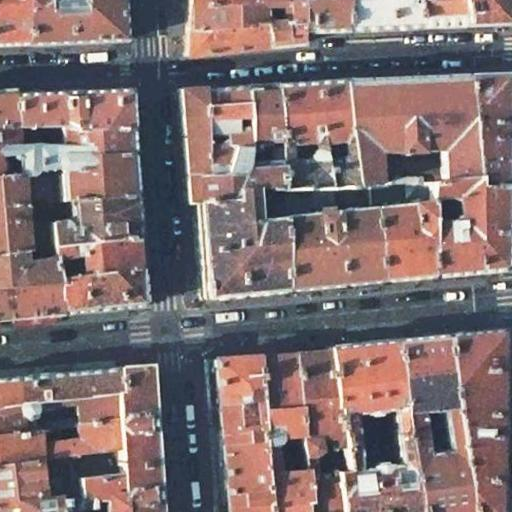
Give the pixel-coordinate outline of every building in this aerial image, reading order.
[(21,0),(0,0),(0,45),(5,45),(24,45),(21,0)] [(54,0),(53,1),(53,0),(21,0),(24,45),(121,40),(119,12),(117,0),(54,0)] [(202,54),(299,44),(298,33),(319,32),(343,31),(341,0),(248,0),(185,5),(184,24),(184,30),(183,56),(202,54)] [(341,0),(343,31),(382,29),(415,28),(413,0),(341,0)] [(462,26),(457,0),(413,0),(415,28),(438,27),(462,26)] [(457,0),(462,26),(504,23),(504,0),(457,0)] [(463,75),(474,176),(475,187),(504,184),(504,150),(503,74),(463,75)] [(463,75),(342,80),(350,185),(365,184),(425,180),(474,176),(463,75)] [(350,185),(342,80),(272,85),(275,147),(276,185),(277,190),(350,185)] [(275,147),(272,85),(241,87),(243,149),(275,147)] [(200,91),(203,152),(243,149),(241,87),(200,91)] [(193,203),(227,199),(228,189),(276,185),(275,147),(243,149),(203,152),(200,91),(200,88),(176,90),(181,151),(185,204),(193,203)] [(49,93),(10,95),(12,127),(51,127),(62,128),(128,128),(126,111),(125,90),(49,93)] [(0,126),(12,127),(10,95),(9,92),(0,92),(0,126)] [(12,127),(0,126),(0,155),(6,156),(8,158),(12,160),(13,174),(17,174),(27,175),(28,175),(30,174),(31,173),(31,171),(31,170),(31,169),(44,168),(48,168),(49,164),(52,160),(53,157),(55,155),(57,155),(59,155),(76,154),(76,157),(129,153),(128,141),(128,128),(62,128),(51,127),(12,127)] [(43,202),(132,194),(131,172),(129,153),(76,157),(76,154),(59,155),(57,155),(55,155),(53,157),(52,160),(49,164),(57,172),(55,174),(45,175),(44,168),(31,169),(31,170),(31,171),(31,173),(30,174),(28,175),(27,175),(32,203),(43,202)] [(0,175),(0,253),(48,249),(48,246),(48,243),(48,238),(50,216),(43,202),(32,203),(36,217),(24,219),(17,174),(13,174),(0,175)] [(425,180),(427,277),(500,270),(502,223),(504,184),(475,187),(474,176),(425,180)] [(427,277),(425,180),(365,184),(376,282),(412,278),(427,277)] [(376,282),(365,184),(350,185),(277,190),(282,291),(376,282)] [(282,291),(277,190),(276,185),(228,189),(227,199),(193,203),(196,252),(199,300),(267,292),(282,291)] [(132,194),(43,202),(50,216),(48,238),(48,243),(48,246),(136,237),(134,217),(132,194)] [(52,277),(138,268),(137,250),(136,237),(48,246),(48,249),(52,277)] [(48,249),(0,253),(0,287),(52,283),(52,277),(48,249)] [(119,307),(141,305),(138,268),(52,277),(52,283),(56,314),(78,311),(119,307)] [(52,283),(0,287),(0,318),(33,315),(56,314),(52,283)] [(496,511),(498,420),(500,329),(442,334),(442,335),(451,398),(458,451),(467,511),(496,511)] [(391,339),(410,456),(433,454),(425,400),(451,398),(442,335),(442,334),(391,339)] [(353,413),(360,413),(360,414),(363,413),(366,416),(375,415),(377,412),(379,411),(379,410),(389,409),(395,465),(411,464),(410,456),(391,339),(350,344),(323,346),(324,350),(331,406),(336,405),(339,447),(330,447),(332,465),(333,471),(357,469),(353,413)] [(302,352),(291,353),(298,434),(303,470),(305,511),(337,511),(333,471),(332,465),(327,465),(328,472),(311,474),(310,455),(315,455),(318,450),(316,438),(327,436),(328,448),(330,447),(339,447),(336,405),(331,406),(324,350),(302,352)] [(268,354),(255,355),(263,473),(275,472),(271,446),(278,443),(279,436),(298,434),(291,353),(268,354)] [(267,511),(263,473),(255,355),(203,359),(209,456),(213,511),(267,511)] [(112,432),(150,428),(147,389),(145,363),(114,366),(116,389),(114,389),(116,415),(110,416),(112,432)] [(0,377),(0,405),(114,389),(116,389),(114,366),(0,377)] [(0,434),(60,428),(71,426),(110,416),(116,415),(114,389),(0,405),(0,434)] [(458,451),(451,398),(425,400),(433,454),(458,451)] [(60,428),(0,434),(0,462),(27,458),(71,452),(115,447),(112,432),(110,416),(71,426),(72,437),(61,439),(60,428)] [(115,447),(117,471),(116,491),(154,487),(152,459),(150,428),(112,432),(115,447)] [(54,511),(54,509),(67,508),(77,495),(76,473),(117,471),(115,447),(71,452),(27,458),(0,462),(0,511),(54,511)] [(411,464),(418,511),(467,511),(458,451),(433,454),(410,456),(411,464)] [(333,471),(337,511),(418,511),(411,464),(395,465),(388,466),(385,464),(383,464),(380,461),(371,462),(369,465),(366,466),(367,468),(357,469),(333,471)] [(305,511),(303,470),(275,472),(263,473),(267,511),(305,511)] [(117,511),(116,491),(117,471),(76,473),(77,495),(84,495),(85,511),(117,511)] [(116,491),(117,511),(155,511),(154,487),(116,491)] [(85,511),(84,495),(77,495),(67,508),(54,509),(54,511),(85,511)]
